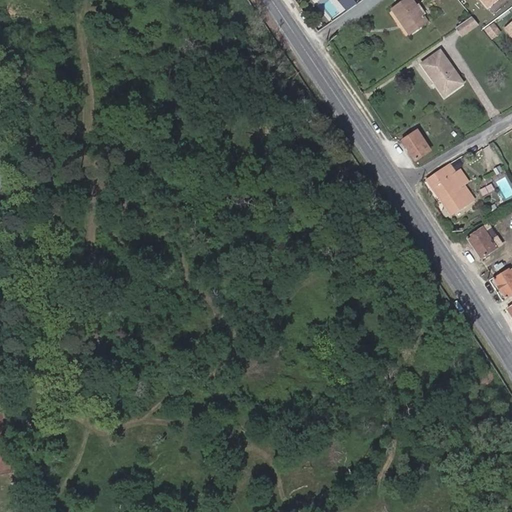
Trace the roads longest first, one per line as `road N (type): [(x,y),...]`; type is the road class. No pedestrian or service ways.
road 1 (primary): [(272,0),(401,191)]
road 2 (primary): [(401,191),(511,360)]
road 3 (residential): [(401,191),(511,122)]
